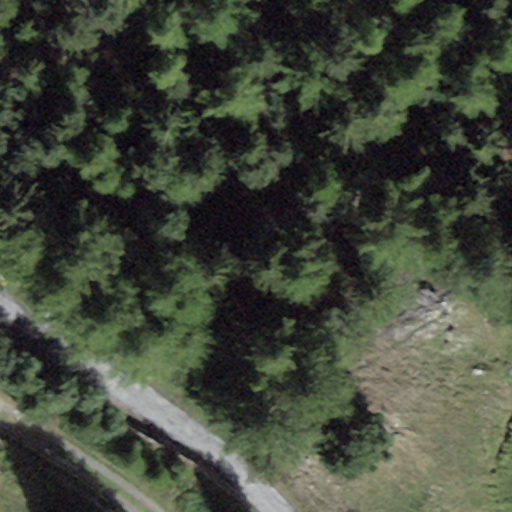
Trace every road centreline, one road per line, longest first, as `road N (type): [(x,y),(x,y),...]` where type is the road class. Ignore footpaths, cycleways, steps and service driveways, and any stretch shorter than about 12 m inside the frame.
road 1 (track): [(0,323),(88,371),(245,486),(264,511)]
road 2 (track): [(133,511),(0,406)]
